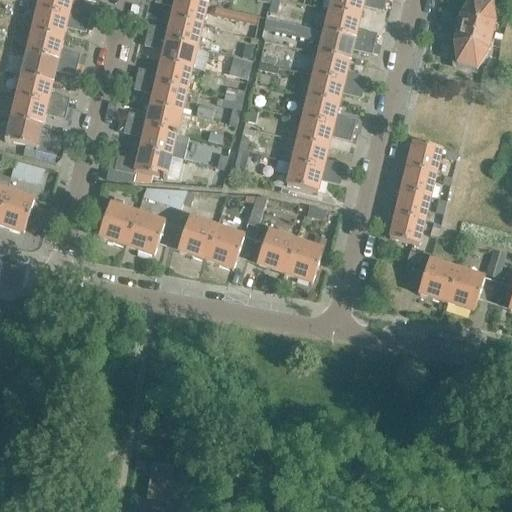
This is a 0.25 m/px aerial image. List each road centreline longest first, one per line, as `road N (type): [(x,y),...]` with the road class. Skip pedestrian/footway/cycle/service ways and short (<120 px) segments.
road 1 (residential): [(333,334),(418,0)]
road 2 (residential): [(58,282),(125,0)]
road 3 (residential): [(333,334),(58,282)]
road 4 (residential): [(511,362),(333,334)]
